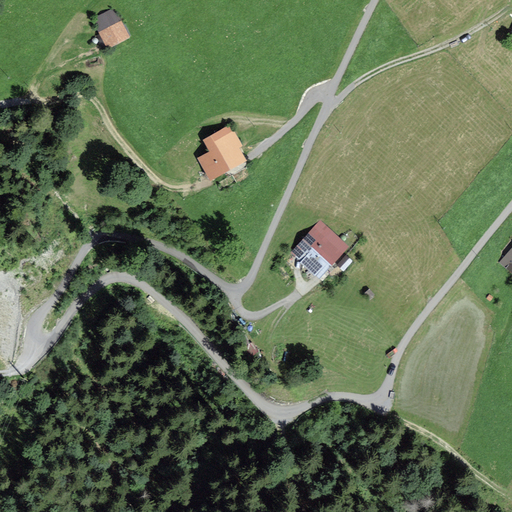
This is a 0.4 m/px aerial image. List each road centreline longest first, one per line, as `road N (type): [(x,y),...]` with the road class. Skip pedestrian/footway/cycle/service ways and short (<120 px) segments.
road 1 (unclassified): [(511,206),(414,327),(376,400),(329,395),(291,411),(268,408),(129,277),(103,280),(61,327),(38,340)]
road 2 (unclassified): [(374,0),(245,285),(227,289),(172,254),(104,236),(83,251),(34,322),(38,340)]
road 3 (track): [(61,41),(34,88),(37,98),(92,100),(173,189),(217,185),(332,89)]
road 4 (track): [(511,9),(376,70),(326,107)]
